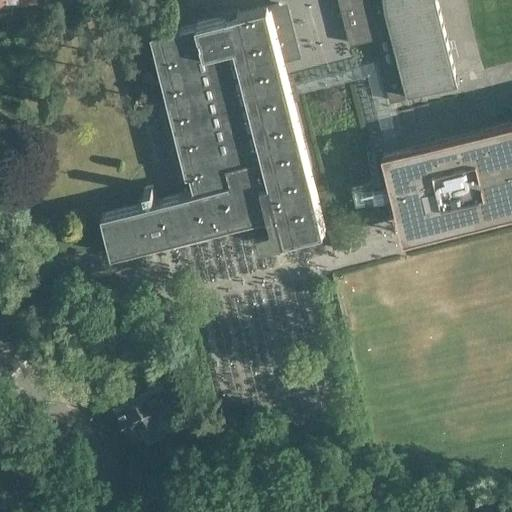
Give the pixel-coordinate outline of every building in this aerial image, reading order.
[(0,0),(0,8),(14,7),(12,0),(0,0)] [(201,0),(206,18),(197,20),(197,22),(156,32),(168,83),(157,86),(179,173),(190,170),(195,187),(103,211),(112,250),(271,211),(270,210),(278,208),(284,236),(320,227),(279,61),(292,57),(295,46),(287,39),(291,30),(283,21),(287,12),(279,2),(228,15),(228,12),(216,15),(213,5),(231,0),(201,0)] [(410,90),(459,78),(438,0),(339,0),(350,42),(375,36),(390,99),(411,94),(410,90)] [(511,117),(384,150),(388,168),(405,235),(511,207),(511,117)] [(143,335),(126,344),(136,366),(154,357),(143,335)] [(148,396),(120,411),(129,429),(143,421),(149,431),(153,439),(188,420),(185,415),(169,385),(159,390),(168,408),(157,413),(148,396)] [(148,396),(157,413),(168,408),(159,390),(148,396)]
